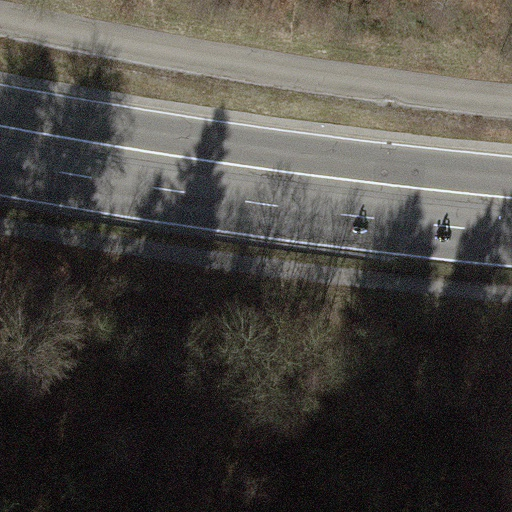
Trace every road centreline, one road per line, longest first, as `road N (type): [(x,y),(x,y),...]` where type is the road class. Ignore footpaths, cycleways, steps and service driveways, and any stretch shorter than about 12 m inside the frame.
road 1 (track): [(511,100),(259,67),(0,16)]
road 2 (primary): [(0,143),(309,193),(511,214)]
